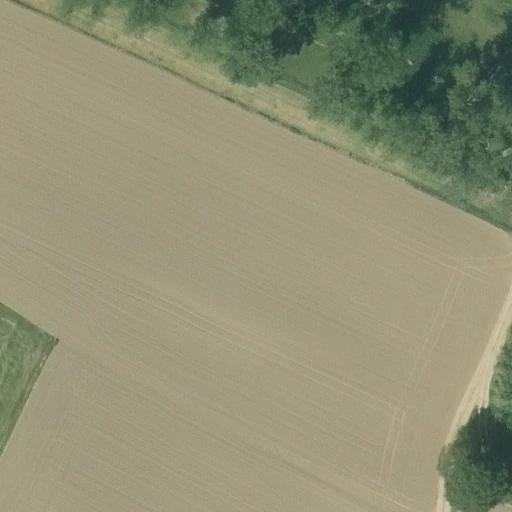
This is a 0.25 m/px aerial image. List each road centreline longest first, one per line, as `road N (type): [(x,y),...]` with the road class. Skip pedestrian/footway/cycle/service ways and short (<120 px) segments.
road 1 (track): [(487,367),(462,410),(442,511)]
road 2 (track): [(487,367),(483,446),(511,482)]
